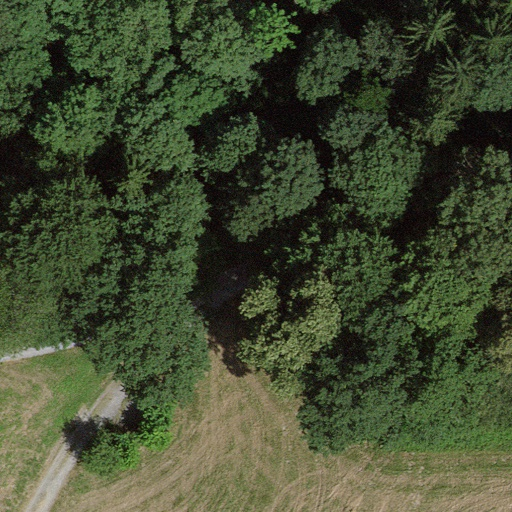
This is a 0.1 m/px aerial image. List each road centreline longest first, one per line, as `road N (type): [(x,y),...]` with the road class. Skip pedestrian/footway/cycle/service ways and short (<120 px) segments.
road 1 (track): [(511,155),(231,280),(0,329)]
road 2 (track): [(231,280),(146,355),(60,450),(27,511)]
